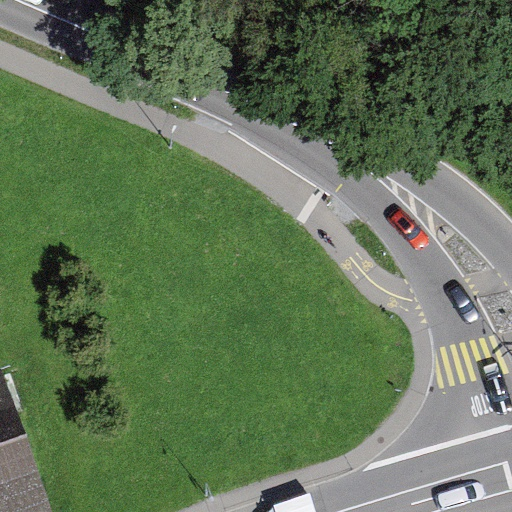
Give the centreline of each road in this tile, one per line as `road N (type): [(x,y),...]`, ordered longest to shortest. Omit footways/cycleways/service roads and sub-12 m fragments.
road 1 (tertiary): [(328,146),(422,260),(511,439)]
road 2 (tertiary): [(328,146),(16,0)]
road 3 (tertiary): [(511,251),(425,181),(328,146)]
